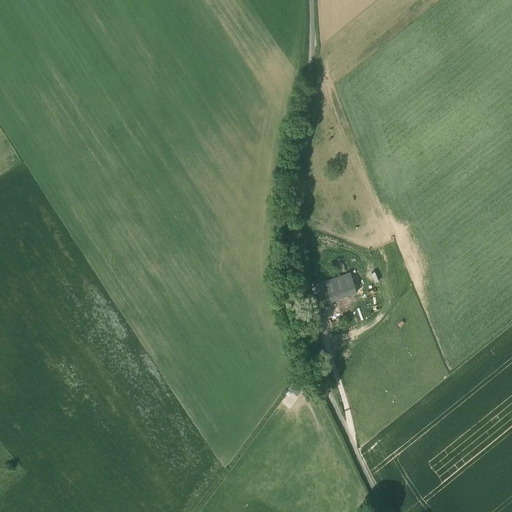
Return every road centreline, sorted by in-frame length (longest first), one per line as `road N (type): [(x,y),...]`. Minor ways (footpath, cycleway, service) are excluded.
road 1 (unclassified): [(384,511),(287,282),(285,222),(304,114),(310,0)]
road 2 (track): [(350,441),(323,331),(330,305)]
